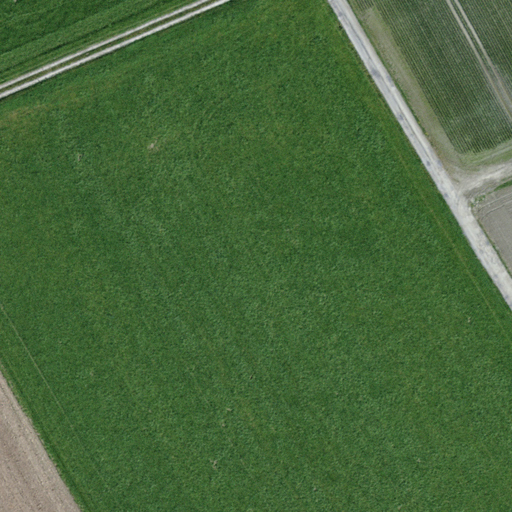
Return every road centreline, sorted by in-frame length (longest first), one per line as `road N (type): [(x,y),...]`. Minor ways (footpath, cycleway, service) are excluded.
road 1 (track): [(336,0),(511,285)]
road 2 (track): [(0,92),(215,0)]
